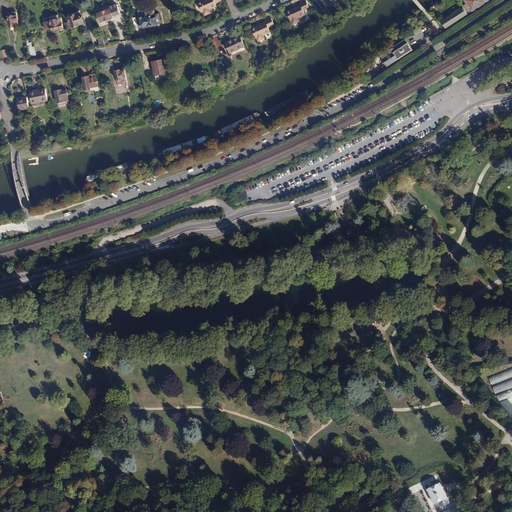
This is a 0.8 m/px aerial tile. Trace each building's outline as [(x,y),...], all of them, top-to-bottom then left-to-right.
[(203,12),(204,14),(206,15),(210,13),(211,11),(210,9),(217,6),(216,4),(222,2),(221,0),(205,0),(198,3),(202,13),(203,12)] [(300,0),(299,1),(299,2),(286,8),(290,17),(292,22),(293,25),(300,21),(299,19),(305,16),(302,8),(308,5),(306,0),(300,0)] [(315,0),(312,2),(319,11),(322,8),(315,0)] [(469,8),(471,12),(490,0),(489,0),(467,0),(466,1),(470,7),(469,8)] [(110,8),(111,11),(98,15),(101,23),(114,19),(113,18),(121,15),(118,6),(110,8)] [(464,7),(441,22),(446,29),(468,14),(466,10),(464,7)] [(145,13),(146,18),(139,19),(141,29),(157,26),(156,23),(159,22),(158,15),(154,16),(153,11),(145,13)] [(21,24),(19,13),(10,15),(12,24),(17,23),(17,24),(21,24)] [(70,28),(85,24),(82,15),(71,18),(72,23),(69,24),(70,28)] [(60,18),(52,20),(52,24),(46,25),(47,32),(54,31),(54,32),(65,30),(63,20),(61,21),(60,18)] [(275,25),(272,18),(266,21),(266,22),(262,24),(259,25),(252,29),(257,39),(257,38),(258,40),(260,41),(264,39),(265,37),(264,35),(271,32),(269,28),(275,25)] [(240,36),(226,43),(231,53),(245,47),(240,36)] [(30,41),(28,41),(30,56),(37,55),(36,48),(33,48),(33,43),(30,43),(30,41)] [(397,51),(384,59),(388,66),(413,50),(408,42),(406,43),(404,41),(394,47),(397,51)] [(165,60),(152,62),(155,76),(167,73),(165,60)] [(121,70),(116,71),(118,81),(127,79),(125,72),(122,72),(121,70)] [(97,75),(84,78),(87,92),(100,89),(97,75)] [(30,94),(33,104),(49,101),(46,89),(41,90),(41,91),(30,94)] [(67,89),(55,92),(58,106),(70,104),(67,89)] [(268,118),(308,96),(311,93),(309,89),(304,91),(265,112),(268,118)] [(28,98),(18,100),(20,111),(30,109),(28,98)] [(511,368),(489,377),(492,385),(511,376),(511,368)] [(511,388),(511,379),(493,386),(496,395),(511,388)] [(510,391),(497,395),(499,400),(511,396),(510,391)] [(511,404),(507,398),(501,403),(511,417),(511,404)] [(450,503),(441,483),(428,489),(427,490),(434,505),(438,503),(442,501),(444,506),(445,506),(450,503)]
